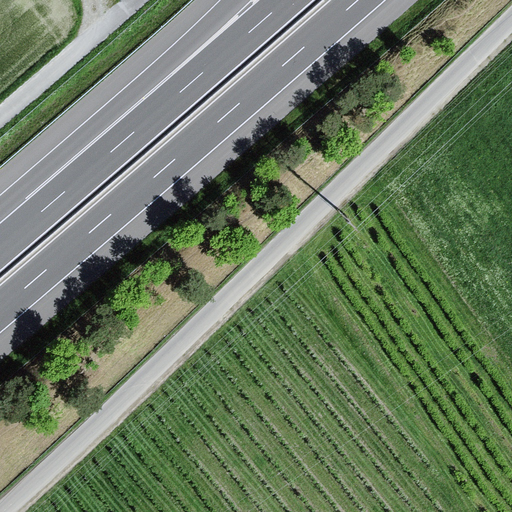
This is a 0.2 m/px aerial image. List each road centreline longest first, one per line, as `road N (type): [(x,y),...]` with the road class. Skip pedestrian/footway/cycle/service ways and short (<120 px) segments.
road 1 (unclassified): [(511,20),(1,511)]
road 2 (motorway): [(0,309),(358,0)]
road 3 (motorway): [(284,0),(53,200)]
road 4 (motorway): [(236,0),(53,200)]
road 5 (unclassified): [(0,117),(138,0)]
